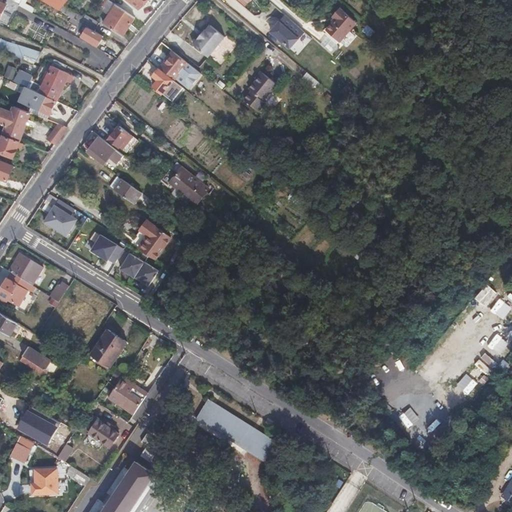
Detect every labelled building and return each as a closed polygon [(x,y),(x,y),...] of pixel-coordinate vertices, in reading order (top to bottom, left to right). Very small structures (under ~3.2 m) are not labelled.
[(39,0),(58,10),(61,12),(69,2),(65,0),(39,0)] [(104,0),(96,0),(96,1),(108,9),(111,5),(104,0)] [(127,0),(141,10),(147,0),(127,0)] [(124,36),(136,18),(135,17),(125,11),(114,4),(102,21),(124,36)] [(125,11),(135,17),(138,12),(129,6),(125,11)] [(355,23),(338,8),(331,16),(334,18),(324,29),(338,41),(355,23)] [(82,24),(90,29),(96,32),(101,24),(88,16),(82,24)] [(292,50),(305,35),(287,18),(273,34),(292,50)] [(82,24),(73,19),(72,21),(76,24),(75,26),(79,29),(82,24)] [(225,36),(210,24),(205,30),(203,28),(196,38),(198,39),(194,45),(209,57),(225,36)] [(99,47),(106,38),(96,32),(90,29),(87,33),(85,32),(82,37),(99,47)] [(37,61),(41,54),(28,49),(25,56),(37,61)] [(189,90),(202,74),(174,52),(161,67),(189,90)] [(37,92),(57,101),(69,75),(62,71),(65,64),(53,58),(37,92)] [(183,89),(160,69),(155,77),(159,81),(155,87),(174,102),(183,89)] [(277,84),(262,72),(250,89),(252,91),(245,99),(260,111),(266,102),(264,100),(277,84)] [(19,83),(26,87),(29,88),(35,79),(25,74),(19,83)] [(50,116),(57,101),(37,92),(29,88),(26,87),(24,90),(19,101),(31,107),(50,116)] [(4,135),(20,141),(31,113),(15,107),(12,113),(2,109),(0,109),(0,122),(7,125),(4,135)] [(48,140),(56,145),(68,128),(59,124),(48,140)] [(119,148),(130,134),(120,126),(110,140),(119,148)] [(21,142),(4,136),(1,144),(0,143),(0,154),(15,160),(18,151),(21,152),(24,145),(20,144),(21,142)] [(118,164),(124,156),(99,137),(88,151),(100,160),(105,154),(118,164)] [(14,168),(0,161),(0,179),(7,183),(14,168)] [(197,205),(209,190),(182,169),(176,176),(170,170),(162,181),(168,186),(170,184),(197,205)] [(156,181),(160,176),(153,170),(150,175),(156,181)] [(133,204),(142,193),(122,178),(114,189),(133,204)] [(67,237),(77,221),(56,206),(45,222),(67,237)] [(137,250),(152,259),(167,237),(143,221),(135,233),(144,239),(137,250)] [(108,262),(118,246),(101,236),(91,252),(108,262)] [(135,279),(136,278),(149,287),(159,271),(145,263),(144,263),(130,255),(121,270),(135,279)] [(25,256),(20,264),(14,274),(25,281),(31,285),(37,275),(33,273),(38,265),(25,256)] [(15,261),(10,271),(14,274),(20,264),(15,261)] [(42,267),(38,265),(33,273),(37,275),(42,267)] [(14,274),(0,296),(25,312),(35,295),(22,287),(25,281),(14,274)] [(60,302),(70,287),(62,282),(53,297),(60,302)] [(18,324),(0,312),(0,331),(10,338),(18,324)] [(110,331),(94,357),(111,369),(128,343),(110,331)] [(29,347),(21,361),(43,375),(51,361),(29,347)] [(482,373),(488,377),(493,371),(483,363),(473,374),(471,372),(466,376),(474,383),(482,373)] [(479,388),(488,377),(482,373),(474,383),(479,388)] [(147,396),(123,379),(111,398),(135,415),(147,396)] [(39,384),(31,380),(25,390),(33,394),(39,384)] [(264,462),(277,442),(208,398),(195,419),(264,462)] [(51,447),(60,431),(30,414),(21,429),(51,447)] [(109,451),(119,434),(99,420),(96,425),(93,422),(87,431),(90,434),(88,437),(109,451)] [(169,432),(154,423),(141,442),(147,445),(141,456),(150,461),(169,432)] [(60,458),(68,444),(70,442),(62,436),(51,452),(60,458)] [(68,444),(60,458),(67,463),(76,449),(68,444)] [(129,511),(155,474),(136,461),(129,472),(123,468),(106,493),(113,497),(107,506),(97,500),(89,511),(129,511)] [(68,474),(86,487),(91,479),(73,467),(68,474)] [(58,471),(37,471),(37,485),(34,485),(34,494),(59,494),(58,471)] [(511,478),(500,496),(511,503),(511,478)]
